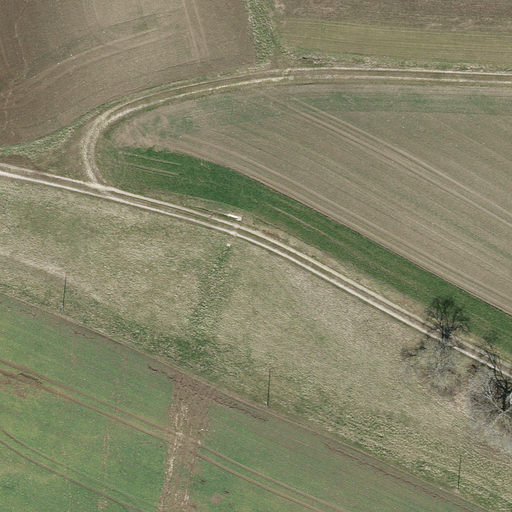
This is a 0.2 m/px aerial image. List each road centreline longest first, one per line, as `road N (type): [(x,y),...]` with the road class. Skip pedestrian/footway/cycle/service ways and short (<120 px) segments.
road 1 (track): [(511,374),(265,242),(92,190),(0,172)]
road 2 (track): [(511,84),(320,77),(208,87),(121,114),(96,139),(110,195)]
